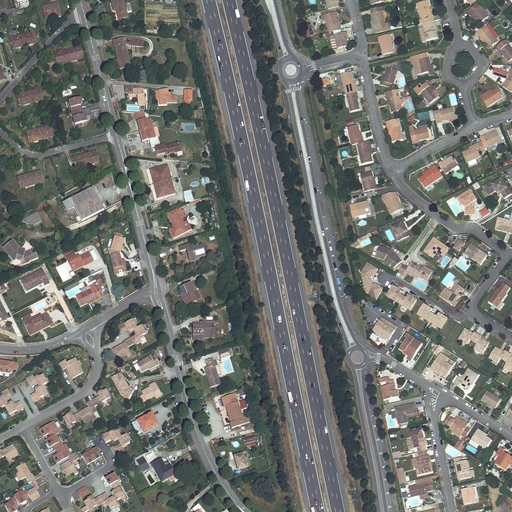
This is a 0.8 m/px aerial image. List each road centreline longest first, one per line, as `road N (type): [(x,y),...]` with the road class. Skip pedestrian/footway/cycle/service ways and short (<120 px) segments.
road 1 (motorway): [(207,0),(318,511)]
road 2 (motorway): [(338,511),(228,0)]
road 3 (secondary): [(360,348),(341,307),(318,210),(299,76)]
road 4 (secondary): [(285,79),(348,351)]
road 5 (unclassified): [(155,293),(199,440),(243,511)]
road 6 (unclassified): [(118,134),(155,293)]
road 7 (secondary): [(386,511),(361,365)]
road 8 (secondary): [(352,366),(379,511)]
road 9 (residential): [(393,169),(455,230),(472,229),(506,254)]
road 10 (unclassified): [(82,7),(118,134)]
road 11 (residential): [(0,130),(39,153),(118,134)]
road 12 (residential): [(0,100),(82,7)]
road 13 (residential): [(362,51),(393,169)]
road 14 (residential): [(436,391),(453,511)]
road 15 (unknown): [(136,207),(55,237),(21,233)]
